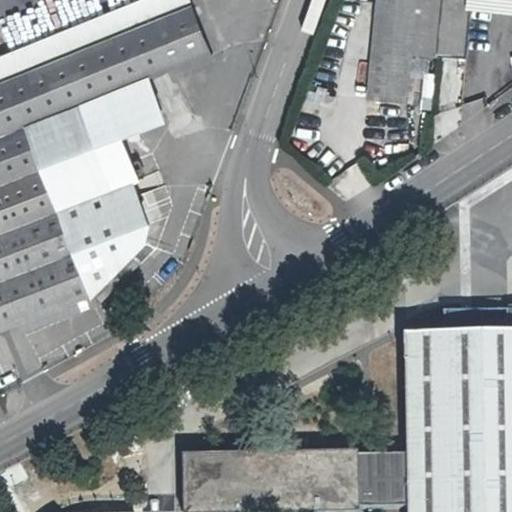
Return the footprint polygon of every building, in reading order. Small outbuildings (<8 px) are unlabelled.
[(146,0),(0,59),(0,239),(147,183),(137,143),(179,127),(155,79),(218,55),(194,0),(146,0)] [(443,0),(376,0),(365,98),(408,104),(412,44),(439,46),(443,0)] [(511,0),(443,0),(439,46),(438,54),(466,55),(471,4),(511,8),(511,0)] [(341,201),(370,184),(357,161),(327,178),(341,201)] [(165,232),(147,183),(0,239),(0,345),(90,308),(149,258),(165,232)] [(511,511),(511,308),(500,308),(501,337),(395,339),(398,459),(400,510),(399,511),(511,511)] [(353,511),(354,511),(400,510),(398,459),(352,460),(352,455),(274,457),(174,459),(175,511),(353,511)]
